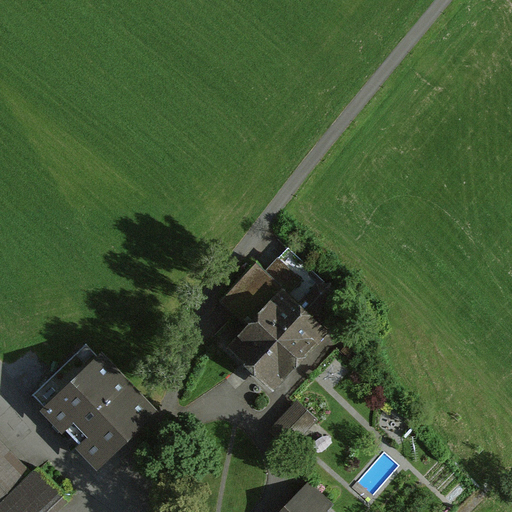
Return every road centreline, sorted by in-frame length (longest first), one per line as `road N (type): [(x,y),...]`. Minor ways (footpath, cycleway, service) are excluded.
road 1 (track): [(132,497),(225,269),(445,0)]
road 2 (track): [(132,497),(56,453),(0,367)]
